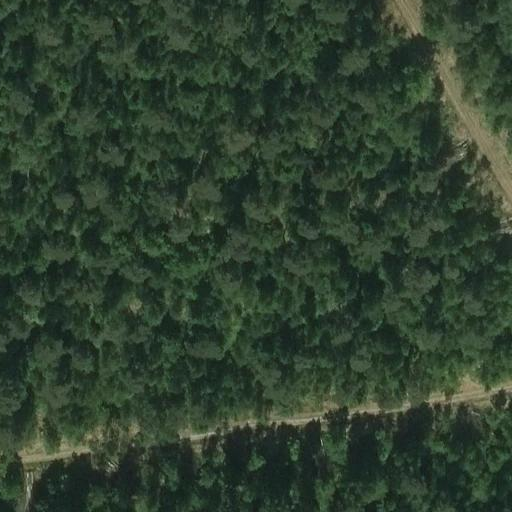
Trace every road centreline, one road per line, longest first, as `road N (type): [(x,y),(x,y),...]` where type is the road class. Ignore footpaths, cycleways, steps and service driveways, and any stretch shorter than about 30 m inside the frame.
road 1 (track): [(0,464),(511,387)]
road 2 (track): [(410,0),(511,178)]
